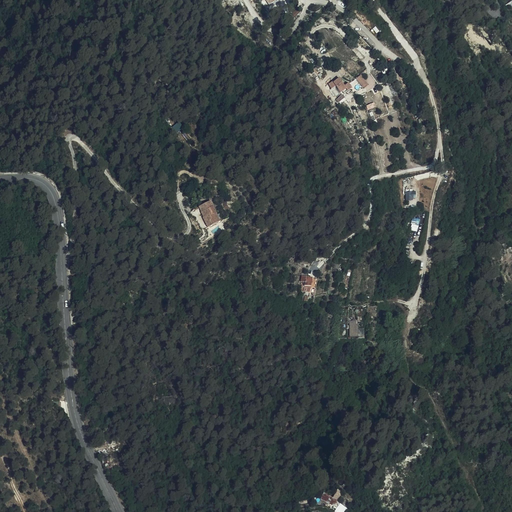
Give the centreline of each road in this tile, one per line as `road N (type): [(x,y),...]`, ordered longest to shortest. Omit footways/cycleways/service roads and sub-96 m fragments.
road 1 (track): [(439,137),(442,169),(406,360),(482,511)]
road 2 (secondary): [(0,182),(43,182),(55,200),(73,405),(117,511)]
road 3 (track): [(0,290),(31,310),(64,401),(73,405)]
road 4 (track): [(50,511),(0,389)]
